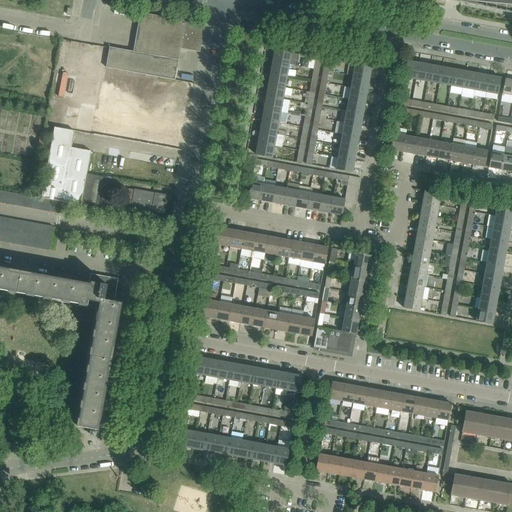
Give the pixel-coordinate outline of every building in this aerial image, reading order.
[(511,0),(451,0),(454,0),(453,0),(460,0),(460,2),(461,2),(511,13),(511,0)] [(200,52),(205,25),(185,22),(185,21),(140,13),(133,52),(178,60),(180,49),(200,52)] [(277,38),(275,50),(291,53),(293,41),(277,38)] [(133,52),(109,47),(109,48),(106,67),(145,75),(175,80),(178,60),(133,52)] [(289,64),(291,53),(275,50),(273,62),(289,64)] [(371,67),(373,55),(357,52),(357,53),(355,64),(371,67)] [(418,63),(407,61),(404,77),(415,79),(418,63)] [(273,62),(271,73),(287,76),(289,64),(273,62)] [(415,79),(427,81),(430,66),(418,63),(415,79)] [(355,64),(353,76),(369,79),(371,67),(355,64)] [(442,68),(430,66),(427,81),(439,83),(442,68)] [(453,70),(442,68),(439,83),(451,86),(453,70)] [(465,72),(453,70),(451,86),(462,88),(465,72)] [(477,74),(465,72),(462,88),(474,90),(477,74)] [(284,88),(287,76),(271,73),(269,85),(284,88)] [(489,76),(477,74),(474,90),(486,92),(489,76)] [(367,91),(369,79),(353,76),(351,88),(367,91)] [(501,78),(489,76),(486,92),(498,94),(501,78)] [(502,94),(511,95),(511,80),(505,79),(502,94)] [(269,85),(266,97),(282,99),(284,88),(269,85)] [(94,135),(182,150),(182,147),(180,147),(184,127),(186,128),(188,117),(162,113),(163,106),(145,103),(146,96),(117,91),(102,88),(94,135)] [(365,102),(367,91),(351,88),(349,99),(365,102)] [(307,104),(312,105),(314,93),(309,92),(309,94),(302,93),(301,99),(307,100),(307,104)] [(280,111),(282,99),(266,97),(264,108),(280,111)] [(362,114),(365,102),(349,99),(347,111),(362,114)] [(71,101),(68,119),(92,123),(95,105),(71,101)] [(264,108),(262,120),(278,123),(280,111),(264,108)] [(360,126),(362,114),(347,111),(345,123),(360,126)] [(302,127),(308,128),(310,117),(305,116),(301,115),(299,123),(303,124),(302,127)] [(276,135),(278,123),(262,120),(260,132),(276,135)] [(358,137),(360,126),(345,123),(342,134),(358,137)] [(51,200),(57,201),(66,202),(74,204),(80,205),(86,174),(90,151),(71,148),(74,131),(54,127),(48,163),(47,166),(41,198),(45,199),(51,200)] [(260,132),(258,143),(274,146),(276,135),(260,132)] [(356,149),(358,137),(342,134),(340,146),(356,149)] [(391,150),(403,152),(405,136),(394,134),(393,134),(391,150)] [(417,138),(405,136),(403,152),(414,154),(417,138)] [(417,138),(414,154),(426,156),(429,140),(417,138)] [(440,142),(429,140),(426,156),(438,158),(440,142)] [(438,158),(449,160),(452,145),(440,142),(438,158)] [(272,158),(274,146),(258,143),(256,155),(272,158)] [(464,147),(452,145),(449,160),(461,162),(464,147)] [(354,161),(356,149),(340,146),(338,158),(354,161)] [(461,162),(473,165),(475,149),(464,147),(461,162)] [(511,171),(511,148),(506,147),(504,155),(501,170),(511,171)] [(488,151),(475,149),(473,165),(485,167),(488,151)] [(91,151),(90,151),(86,174),(80,205),(110,211),(116,178),(87,174),(91,151)] [(491,153),(489,168),(501,170),(504,155),(491,153)] [(352,173),(354,161),(338,158),(336,170),(352,173)] [(254,164),(266,167),(267,161),(255,159),(254,164)] [(361,178),(337,174),(336,180),(348,182),(347,182),(360,184),(361,178)] [(263,185),(251,182),(248,198),(260,200),(263,185)] [(359,190),(360,184),(347,182),(346,188),(359,190)] [(275,187),(263,185),(260,200),(272,203),(275,187)] [(272,203),(283,205),(286,189),(275,187),(272,203)] [(346,188),(345,195),(357,197),(359,190),(346,188)] [(298,191),(286,189),(283,205),(295,207),(298,191)] [(166,201),(167,195),(153,193),(153,194),(134,190),(130,214),(136,215),(138,208),(163,213),(165,204),(166,204),(167,202),(166,201)] [(2,203),(8,204),(10,192),(4,191),(2,203)] [(295,207),(307,209),(310,193),(298,191),(295,207)] [(425,191),(422,203),(438,206),(440,194),(425,191)] [(8,204),(14,205),(16,193),(10,192),(8,204)] [(14,205),(20,206),(22,195),(16,193),(14,205)] [(307,209),(318,211),(321,195),(310,193),(307,209)] [(20,206),(26,207),(28,196),(22,195),(20,206)] [(333,197),(321,195),(318,211),(330,213),(333,197)] [(356,203),(357,197),(345,195),(344,199),(345,199),(345,201),(356,203)] [(26,207),(31,208),(34,197),(28,196),(26,207)] [(34,197),(31,208),(38,210),(40,198),(34,197)] [(344,200),(333,197),(330,213),(342,215),(342,214),(344,207),(345,201),(345,199),(344,199),(344,200)] [(51,200),(45,199),(43,211),(49,212),(51,200)] [(355,209),(356,203),(345,201),(344,207),(355,209)] [(436,217),(438,206),(422,203),(420,214),(436,217)] [(511,219),(511,214),(511,206),(498,204),(495,216),(511,219)] [(354,216),(355,209),(344,207),(342,214),(354,216)] [(434,229),(436,217),(420,214),(418,226),(434,229)] [(495,216),(493,228),(509,231),(511,219),(495,216)] [(3,230),(9,231),(11,219),(5,218),(3,230)] [(17,220),(11,219),(9,231),(15,232),(17,220)] [(15,232),(21,233),(23,221),(17,220),(15,232)] [(29,222),(23,221),(21,233),(27,234),(29,222)] [(27,234),(33,235),(35,223),(29,222),(27,234)] [(41,224),(35,223),(33,235),(39,236),(41,224)] [(478,225),(472,224),(467,223),(465,235),(470,236),(471,230),(477,231),(478,225)] [(39,236),(45,237),(47,225),(41,224),(39,236)] [(53,226),(47,225),(45,237),(51,238),(53,226)] [(220,228),(208,226),(205,242),(217,245),(220,228)] [(418,226),(416,238),(432,241),(434,229),(418,226)] [(217,245),(229,247),(232,230),(220,228),(217,245)] [(507,242),(509,231),(493,228),(492,233),(489,232),(487,239),(491,239),(507,242)] [(1,242),(7,243),(9,231),(3,230),(1,242)] [(244,232),(232,230),(229,247),(241,249),(244,232)] [(15,232),(9,231),(7,243),(13,244),(15,232)] [(13,244),(19,245),(21,233),(15,232),(13,244)] [(256,234),(244,232),(241,249),(253,251),(256,234)] [(27,234),(21,233),(19,245),(25,246),(27,234)] [(25,246),(31,247),(33,235),(27,234),(25,246)] [(268,237),(256,234),(253,251),(265,253),(268,237)] [(39,236),(33,235),(31,247),(37,248),(39,236)] [(37,248),(42,249),(45,237),(39,236),(37,248)] [(51,238),(45,237),(42,249),(48,250),(51,238)] [(280,239),(268,237),(265,253),(277,256),(280,239)] [(416,238),(414,249),(430,252),(432,241),(416,238)] [(292,241),(280,239),(277,256),(289,258),(292,241)] [(505,254),(507,242),(491,239),(489,251),(505,254)] [(289,258),(300,260),(303,243),(292,241),(289,258)] [(315,245),(303,243),(300,260),(312,262),(315,245)] [(312,262),(324,264),(327,248),(315,245),(312,262)] [(337,249),(331,248),(329,261),(335,262),(337,249)] [(428,264),(429,258),(433,259),(434,253),(430,252),(414,249),(412,261),(428,264)] [(503,266),(505,254),(489,251),(487,263),(503,266)] [(368,268),(369,262),(370,255),(356,253),(355,260),(348,259),(347,265),(368,268)] [(459,270),(464,271),(470,272),(471,266),(465,265),(466,259),(461,258),(459,270)] [(426,276),(428,264),(412,261),(410,273),(426,276)] [(501,277),(503,266),(487,263),(485,275),(501,277)] [(347,265),(345,278),(351,279),(366,281),(368,268),(347,265)] [(90,284),(0,267),(0,289),(87,306),(88,300),(99,303),(77,426),(87,428),(86,430),(92,431),(91,436),(97,437),(121,306),(113,305),(117,287),(114,286),(115,281),(91,276),(90,284)] [(442,279),(447,280),(452,281),(454,269),(449,268),(448,276),(442,275),(442,279)] [(423,287),(426,276),(410,273),(408,284),(423,287)] [(332,275),(327,274),(324,287),(330,289),(333,275),(332,275)] [(498,289),(501,277),(485,275),(483,286),(498,289)] [(351,279),(349,292),(363,295),(366,281),(351,279)] [(408,284),(406,296),(421,299),(423,287),(408,284)] [(496,301),(498,289),(483,286),(480,298),(496,301)] [(330,289),(324,287),(322,300),(328,302),(330,289)] [(349,292),(346,305),(361,308),(363,295),(349,292)] [(419,311),(421,299),(406,296),(403,308),(419,311)] [(192,314),(204,317),(207,300),(195,298),(192,314)] [(494,312),(496,301),(480,298),(478,310),(494,312)] [(219,302),(207,300),(204,317),(216,319),(219,302)] [(328,302),(322,300),(320,314),(326,315),(328,302)] [(216,319),(228,321),(231,304),(219,302),(216,319)] [(243,307),(231,304),(228,321),(240,323),(243,307)] [(346,305),(344,318),(358,321),(361,308),(346,305)] [(240,323),(252,325),(255,309),(243,307),(240,323)] [(267,311),(255,309),(252,325),(264,328),(267,311)] [(492,324),(494,312),(478,310),(476,321),(492,324)] [(264,328),(276,330),(279,313),(267,311),(264,328)] [(291,315),(279,313),(276,330),(288,332),(291,315)] [(320,314),(317,327),(322,328),(323,322),(328,323),(330,315),(326,315),(320,314)] [(288,332),(300,334),(303,317),(291,315),(288,332)] [(314,320),(303,317),(300,334),(311,336),(314,320)] [(344,318),(342,331),(353,334),(356,334),(358,321),(344,318)] [(323,328),(317,327),(314,347),(325,349),(329,329),(323,328)] [(342,331),(329,329),(325,349),(349,353),(352,334),(353,334),(342,331)] [(197,357),(185,355),(182,371),(194,373),(197,357)] [(208,360),(197,357),(194,373),(205,375),(208,360)] [(220,362),(208,360),(205,375),(217,377),(220,362)] [(220,362),(217,377),(216,386),(222,387),(223,379),(229,379),(232,364),(220,362)] [(243,366),(232,364),(229,379),(240,382),(243,366)] [(255,368),(243,366),(240,382),(252,384),(255,368)] [(267,370),(255,368),(252,384),(264,386),(267,370)] [(278,372),(267,370),(264,386),(275,388),(278,372)] [(290,374),(278,372),(275,388),(287,390),(290,374)] [(302,376),(290,374),(287,390),(299,392),(302,376)] [(329,399),(340,401),(343,384),(332,382),(329,399)] [(355,386),(343,384),(340,401),(352,403),(355,386)] [(352,403),(364,405),(367,388),(355,386),(352,403)] [(379,391),(367,388),(364,405),(376,407),(379,391)] [(376,407),(388,409),(391,393),(379,391),(376,407)] [(403,395),(391,393),(388,409),(400,412),(403,395)] [(400,412),(412,414),(415,397),(403,395),(400,412)] [(427,399),(415,397),(412,414),(424,416),(427,399)] [(424,416),(436,418),(439,401),(427,399),(424,416)] [(451,404),(439,401),(436,418),(448,420),(451,404)] [(466,411),(463,424),(462,434),(463,430),(467,431),(467,433),(486,437),(487,435),(491,435),(494,416),(482,414),(482,415),(478,414),(478,413),(466,411)] [(506,419),(494,416),(491,435),(490,439),(491,440),(491,435),(495,436),(495,438),(511,441),(511,419),(511,420),(506,419)] [(184,430),(172,428),(169,444),(181,446),(184,430)] [(181,446),(192,448),(195,432),(184,430),(181,446)] [(195,432),(192,448),(204,450),(207,434),(195,432)] [(204,450),(216,452),(219,437),(207,434),(204,450)] [(219,437),(216,452),(227,454),(230,439),(219,437)] [(227,454),(239,457),(242,441),(230,439),(227,454)] [(242,441),(239,457),(251,459),(254,443),(242,441)] [(251,459),(262,461),(265,445),(254,443),(251,459)] [(265,445),(262,461),(274,463),(277,447),(265,445)] [(274,463),(286,465),(289,449),(277,447),(274,463)] [(331,456),(319,454),(316,471),(328,473),(331,456)] [(328,473),(340,475),(343,458),(331,456),(328,473)] [(343,458),(340,475),(352,477),(355,460),(343,458)] [(352,477),(364,479),(367,463),(355,460),(352,477)] [(367,463),(364,479),(375,481),(378,465),(367,463)] [(375,481),(387,484),(390,467),(378,465),(375,481)] [(390,467),(387,484),(399,486),(402,469),(390,467)] [(399,486),(411,488),(414,471),(402,469),(399,486)] [(414,471),(411,488),(423,490),(426,473),(414,471)] [(423,490),(435,492),(438,476),(426,473),(423,490)] [(467,476),(454,474),(453,482),(450,497),(451,497),(452,493),(456,494),(455,496),(475,499),(475,497),(479,498),(483,479),(471,477),(471,478),(466,477),(467,476)] [(483,479),(479,498),(479,502),(480,498),(484,499),(483,501),(503,505),(504,503),(508,503),(507,507),(508,507),(511,484),(499,482),(499,483),(495,482),(495,481),(483,479)]
